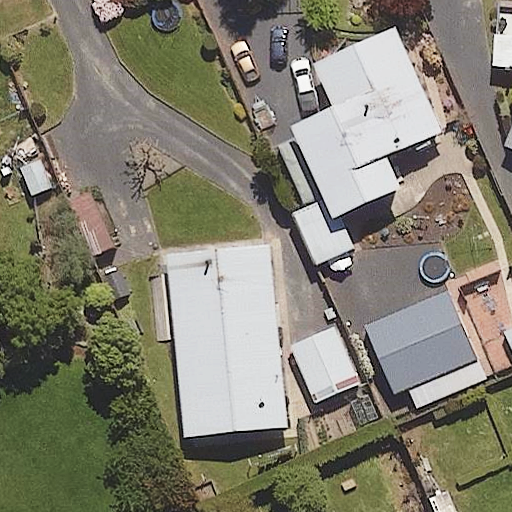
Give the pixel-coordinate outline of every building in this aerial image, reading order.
[(511,12),(504,10),(487,56),(511,64),(511,129),(507,145),(511,146),(511,12)] [(336,210),(396,184),(382,152),(437,128),(393,25),(312,59),(331,103),(289,121),(323,199),(293,212),(314,263),(352,246),(336,210)] [(284,423),(266,242),(165,252),(183,433),(284,423)] [(484,378),(448,291),(365,325),(393,391),(411,384),(419,404),(484,378)] [(358,382),(335,326),(292,343),(314,400),(358,382)]
